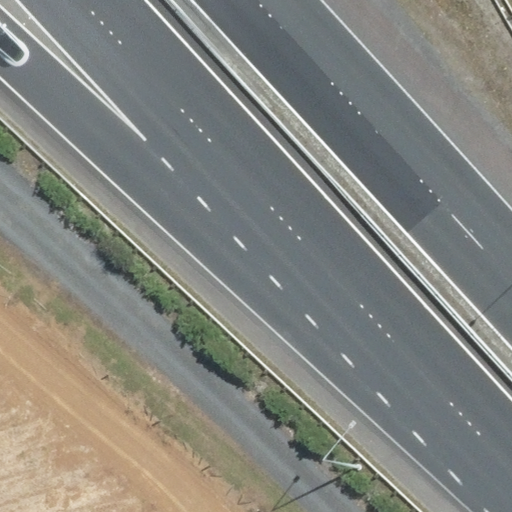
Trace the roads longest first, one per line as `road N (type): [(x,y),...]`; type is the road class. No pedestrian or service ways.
road 1 (motorway): [(463,428),(0,21)]
road 2 (motorway): [(463,428),(78,0)]
road 3 (motorway): [(245,0),(511,292)]
road 4 (track): [(0,333),(195,511)]
